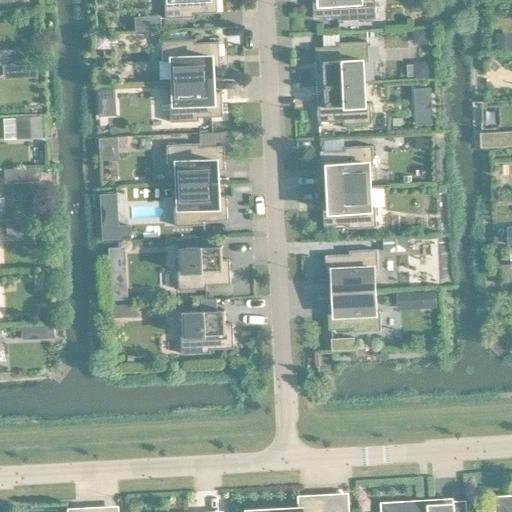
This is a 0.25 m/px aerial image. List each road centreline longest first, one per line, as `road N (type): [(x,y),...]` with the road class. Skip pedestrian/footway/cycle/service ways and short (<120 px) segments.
road 1 (residential): [(268,0),(290,470)]
road 2 (residential): [(0,486),(290,470)]
road 3 (residential): [(290,470),(511,459)]
